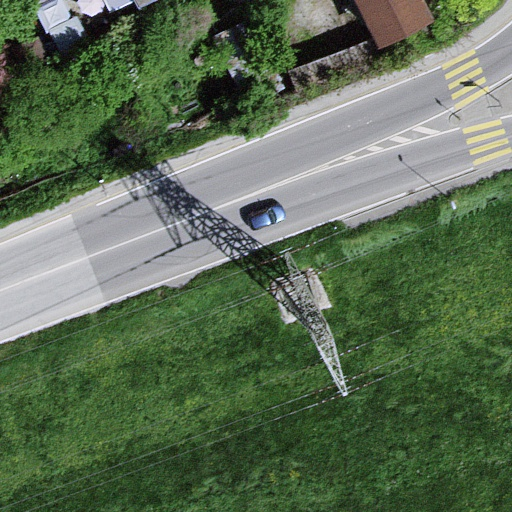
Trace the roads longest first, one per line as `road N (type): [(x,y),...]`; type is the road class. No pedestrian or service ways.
road 1 (tertiary): [(0,292),(328,166)]
road 2 (tertiary): [(511,52),(328,166)]
road 3 (tertiary): [(328,166),(511,127)]
